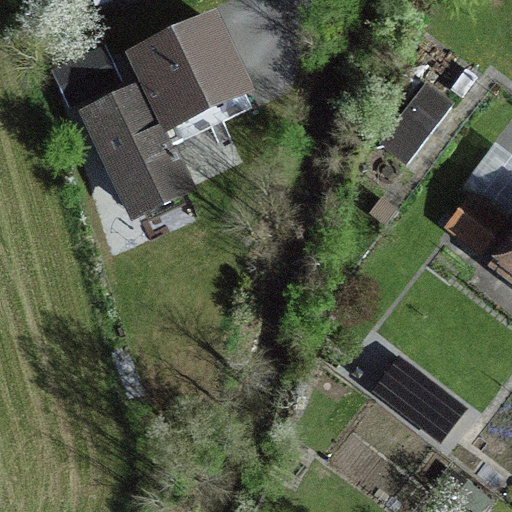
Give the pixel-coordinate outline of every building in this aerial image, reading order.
[(137,63),(156,102),(167,126),(170,125),(237,93),(218,54),(221,53),(210,30),(207,31),(207,30),(137,63)] [(170,125),(167,126),(156,102),(141,108),(136,97),(87,121),(132,217),(181,193),(162,152),(179,144),(170,125)] [(477,256),(501,224),(468,199),(444,231),(477,256)] [(511,248),(496,270),(511,282),(511,248)] [(442,441),(464,413),(422,381),(400,409),(442,441)]
